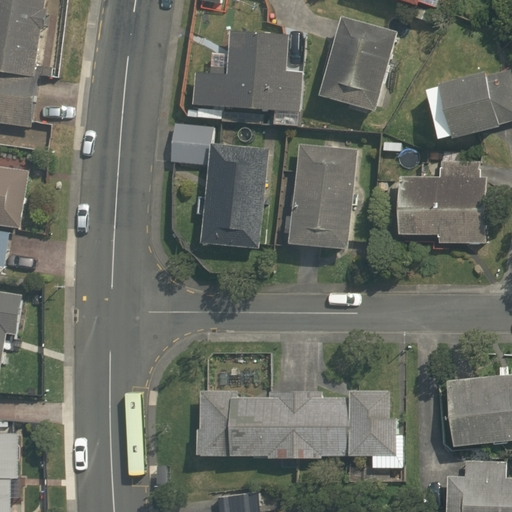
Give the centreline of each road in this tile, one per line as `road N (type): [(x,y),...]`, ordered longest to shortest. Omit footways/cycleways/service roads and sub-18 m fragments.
road 1 (residential): [(111,311),(511,316)]
road 2 (residential): [(111,311),(148,0)]
road 3 (residential): [(114,511),(111,311)]
